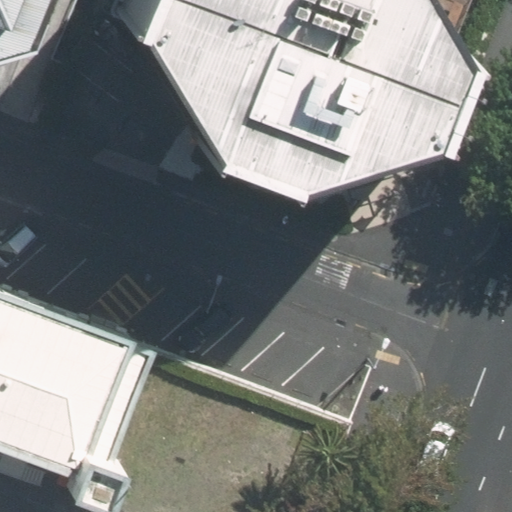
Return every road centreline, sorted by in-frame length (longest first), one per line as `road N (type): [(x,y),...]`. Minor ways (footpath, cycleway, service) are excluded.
road 1 (residential): [(0,163),(444,327),(502,339)]
road 2 (secondary): [(434,511),(502,339)]
